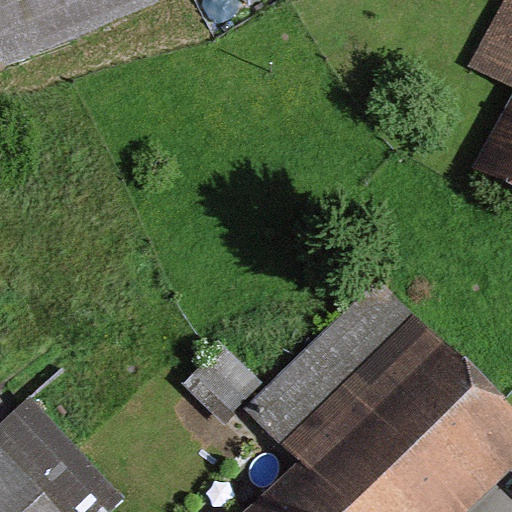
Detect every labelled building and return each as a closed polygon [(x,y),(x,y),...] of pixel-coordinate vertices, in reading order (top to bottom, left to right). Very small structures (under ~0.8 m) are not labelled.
[(166,0),(0,0),(0,33),(16,68),(167,1),(166,0)] [(511,82),(511,108),(480,164),(511,181),(511,0),(504,0),(471,58),(511,82)] [(319,460),(265,511),(447,511),(511,450),(511,417),(380,282),(303,356),(283,335),(252,366),(267,382),(241,407),(281,449),(295,435),(319,460)] [(193,383),(228,416),(260,382),(226,350),(193,383)] [(36,389),(0,421),(0,511),(99,511),(125,489),(36,389)]
